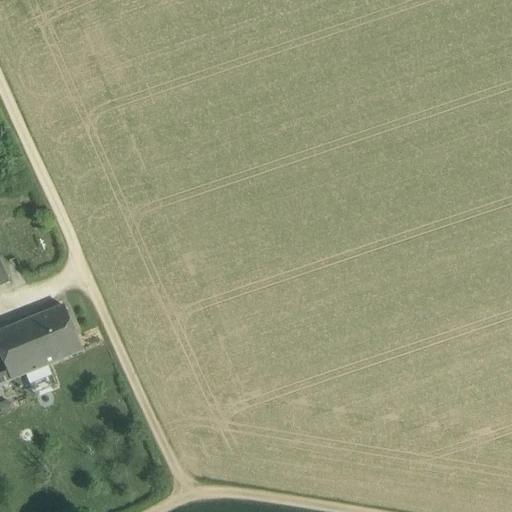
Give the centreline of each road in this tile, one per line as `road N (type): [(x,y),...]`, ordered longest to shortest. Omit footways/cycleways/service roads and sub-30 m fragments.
road 1 (track): [(0,66),(187,492)]
road 2 (track): [(187,492),(311,511)]
